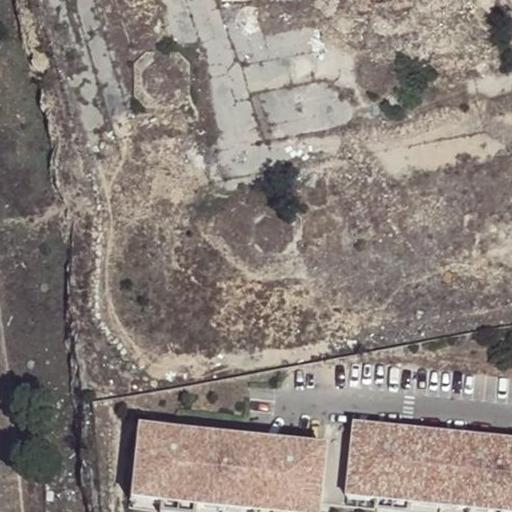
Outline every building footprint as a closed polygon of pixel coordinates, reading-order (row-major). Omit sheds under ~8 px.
[(145,0),(84,0),(94,45),(152,34),(145,0)] [(354,0),(359,25),(391,20),(413,16),(444,10),(466,6),(495,1),(501,0),(354,0)] [(511,0),(501,0),(495,1),(499,26),(511,23),(511,0)] [(466,6),(444,10),(448,34),(471,30),(466,6)] [(277,14),(198,30),(209,84),(288,68),(277,14)] [(413,16),(391,20),(396,44),(417,40),(413,16)] [(511,66),(374,92),(383,142),(511,119),(511,66)] [(293,102),(214,118),(225,172),(304,156),(293,102)] [(176,121),(118,132),(128,182),(186,171),(176,121)] [(511,165),(390,187),(399,238),(511,217),(511,165)] [(206,205),(148,217),(158,267),(199,259),(216,255),(206,205)] [(318,254),(239,270),(250,323),(329,307),(318,254)] [(216,345),(199,259),(158,267),(141,271),(158,357),(216,345)] [(511,511),(511,444),(351,428),(343,508),(381,511),(511,511)] [(159,434),(128,431),(121,494),(152,497),(151,507),(183,510),(184,499),(245,505),(244,511),(276,511),(277,508),(308,511),(314,450),(173,435),(172,446),(158,445),(159,434)] [(173,435),(159,434),(158,445),(172,446),(173,435)] [(152,497),(121,494),(120,504),(151,507),(152,497)] [(184,499),(183,510),(202,511),(244,511),(245,505),(184,499)]
